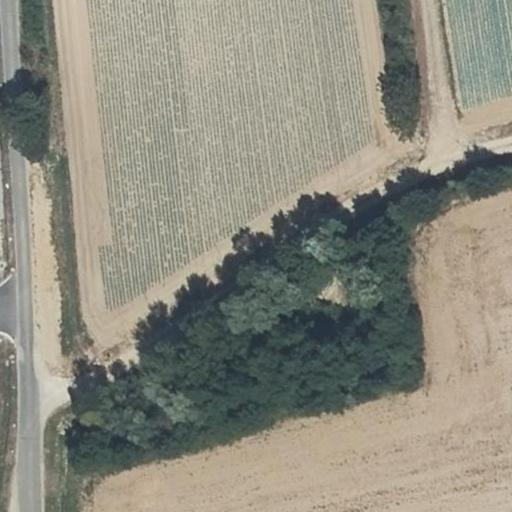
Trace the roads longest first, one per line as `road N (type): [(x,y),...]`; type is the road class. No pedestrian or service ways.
road 1 (track): [(31,418),(317,232),(459,153),(511,142)]
road 2 (residential): [(16,0),(31,511)]
